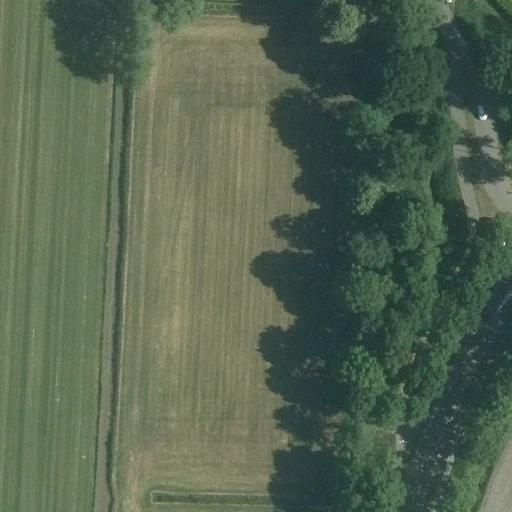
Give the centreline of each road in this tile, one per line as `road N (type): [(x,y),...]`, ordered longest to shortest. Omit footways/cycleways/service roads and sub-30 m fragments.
road 1 (tertiary): [(410,511),(461,375),(511,291)]
road 2 (unclassified): [(511,209),(491,175),(477,82),(433,0)]
